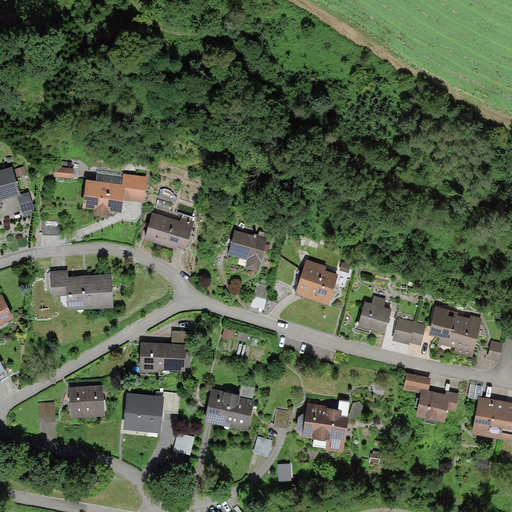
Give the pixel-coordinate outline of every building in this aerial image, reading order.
[(22,167),(0,173),(0,202),(21,196),(16,180),(25,177),(22,167)] [(73,169),(54,168),(53,178),(72,180),(73,169)] [(122,186),(87,182),(84,210),(97,212),(96,218),(110,219),(110,213),(123,215),(125,200),(146,202),(148,178),(124,175),(122,186)] [(178,223),(150,212),(140,240),(173,252),(175,248),(183,251),(194,222),(180,217),(178,223)] [(60,220),(42,220),(42,236),(60,236),(60,220)] [(254,236),(234,231),(227,257),(247,263),(245,270),(257,273),(267,235),(255,231),(254,236)] [(326,268),(304,261),(293,297),(327,307),(336,277),(324,273),(326,268)] [(68,273),(52,274),(53,298),(68,298),(69,312),(115,310),(113,278),(69,280),(68,273)] [(269,287),(256,283),(249,307),(263,311),(269,287)] [(0,328),(15,321),(2,296),(0,296),(0,328)] [(373,298),(370,306),(363,304),(355,328),(384,337),(391,314),(383,311),(386,302),(373,298)] [(458,314),(434,308),(427,338),(438,341),(437,347),(453,351),(453,354),(473,359),(481,322),(470,319),(469,321),(457,318),(458,314)] [(425,326),(398,320),(393,342),(408,346),(409,343),(420,346),(425,326)] [(231,332),(222,329),(220,339),(228,341),(231,332)] [(170,347),(138,345),(137,373),(182,375),(183,347),(190,347),(190,333),(170,332),(170,347)] [(498,364),(503,344),(491,342),(486,361),(498,364)] [(0,359),(0,382),(10,378),(0,359)] [(428,380),(407,377),(404,393),(419,396),(415,421),(443,426),(446,410),(454,411),(457,396),(445,394),(444,397),(426,394),(428,380)] [(482,388),(470,386),(467,402),(477,404),(470,437),(511,444),(511,406),(480,400),(482,388)] [(106,387),(69,389),(70,420),(107,418),(106,387)] [(164,396),(129,392),(125,425),(160,429),(164,396)] [(238,397),(209,392),(203,425),(245,433),(251,404),(237,401),(238,397)] [(359,403),(352,405),(348,418),(363,417),(366,413),(359,403)] [(54,404),(38,405),(39,425),(55,424),(54,404)] [(325,408),(305,405),(300,440),(325,444),(324,453),(341,456),(347,420),(339,419),(340,413),(325,411),(325,408)] [(289,412),(274,409),(271,428),(286,431),(289,412)] [(194,439),(177,434),(171,454),(188,459),(194,439)] [(272,440),(256,436),(251,454),(267,459),(272,440)]
